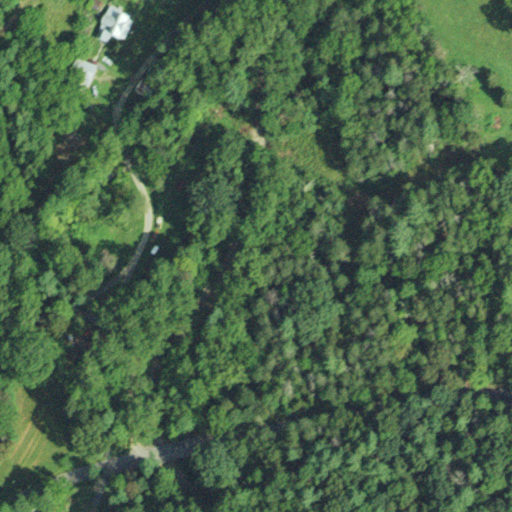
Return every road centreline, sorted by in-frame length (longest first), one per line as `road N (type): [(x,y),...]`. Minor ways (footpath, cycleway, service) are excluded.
road 1 (residential): [(511,399),(368,404),(208,439)]
road 2 (residential): [(147,454),(0,509)]
